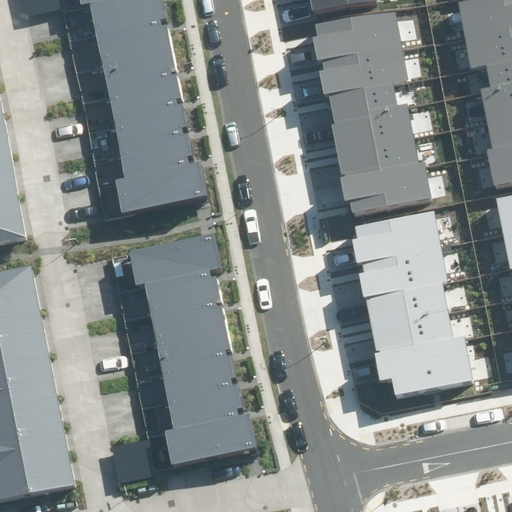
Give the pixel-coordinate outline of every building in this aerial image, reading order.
[(200,163),(190,165),(188,154),(193,153),(189,133),(184,134),(182,128),(188,126),(183,103),(177,105),(175,98),(181,97),(177,74),(172,75),(171,70),(176,69),(167,25),(162,26),(161,21),(165,20),(160,0),(80,0),(81,3),(88,2),(124,177),(115,179),(122,212),(207,194),(200,163)] [(310,0),(313,13),(378,0),(377,0),(310,0)] [(487,150),(494,185),(511,181),(511,0),(470,0),(458,2),(471,68),(485,65),(490,87),(481,88),(492,149),(487,150)] [(351,209),(430,194),(423,159),(417,160),(406,100),(397,101),(393,79),(407,77),(394,11),(314,27),(316,35),(313,36),(317,60),(323,59),(324,66),(319,67),(326,103),(331,102),(334,120),(331,120),(341,173),(338,174),(343,198),(349,197),(351,209)] [(0,105),(0,242),(27,237),(0,105)] [(511,195),(496,198),(510,268),(511,267),(511,195)] [(396,395),(472,380),(463,336),(452,339),(440,282),(447,281),(433,211),(355,227),(357,234),(350,235),(356,264),(362,263),(363,269),(358,270),(363,297),(366,297),(377,354),(373,355),(378,381),(392,378),(396,395)] [(250,414),(239,416),(238,409),(243,407),(239,384),(232,386),(231,379),(237,378),(232,355),(227,356),(226,351),(232,350),(222,306),(218,307),(217,302),(221,301),(215,276),(211,277),(210,271),(222,268),(215,232),(129,250),(136,284),(143,283),(174,428),(164,430),(171,463),(257,445),(250,414)] [(31,266),(0,272),(0,499),(75,485),(31,266)]
